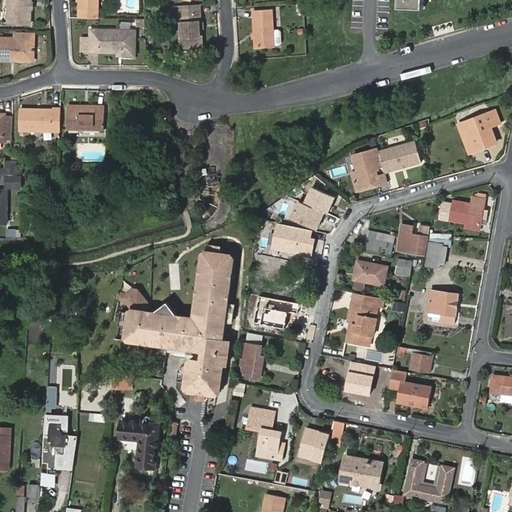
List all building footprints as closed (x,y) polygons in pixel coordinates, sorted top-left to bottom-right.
[(10,0),(10,22),(32,23),(32,0),(10,0)] [(80,0),(80,10),(80,18),(99,18),(99,0),(80,0)] [(397,0),(397,12),(422,13),(422,0),(397,0)] [(204,48),(201,4),(178,5),(179,13),(182,50),(204,48)] [(256,11),(259,48),(277,47),(275,10),(256,11)] [(281,26),(276,26),(277,45),(282,45),(284,43),(284,30),(281,28),(281,26)] [(123,53),(123,57),(137,57),(137,53),(137,31),(91,30),(91,40),(91,52),(118,52),(123,53)] [(36,34),(18,34),(17,38),(0,37),(0,56),(17,57),(17,60),(36,60),(36,34)] [(91,52),(91,40),(83,39),(83,52),(91,52)] [(191,64),(190,55),(181,55),(182,64),(191,64)] [(98,109),(69,108),(69,130),(106,130),(107,106),(98,106),(98,109)] [(22,132),(62,132),(62,110),(55,109),(55,111),(23,110),(22,132)] [(466,122),(476,149),(497,141),(491,126),(501,122),(496,110),(466,122)] [(13,133),(14,116),(8,116),(7,114),(0,113),(0,141),(6,142),(7,139),(7,132),(13,133)] [(469,152),(476,149),(466,122),(459,124),(469,152)] [(437,137),(440,145),(461,138),(458,130),(437,137)] [(416,140),(379,151),(383,165),(385,172),(422,161),(416,140)] [(383,165),(378,148),(354,155),(358,171),(353,172),(357,190),(380,183),(377,174),(376,170),(379,169),(378,167),(383,165)] [(345,165),(331,169),(333,176),(347,173),(345,165)] [(6,168),(0,167),(0,174),(12,175),(13,168),(6,168)] [(388,181),(385,172),(377,174),(380,183),(388,181)] [(337,196),(312,185),(305,202),(298,200),(291,218),(318,229),(325,211),(329,213),(337,196)] [(465,222),(481,225),(487,198),(486,198),(487,194),(479,192),(478,197),(473,196),(472,203),(454,200),(453,204),(450,219),(465,222)] [(453,204),(443,202),(440,218),(450,220),(450,219),(453,204)] [(313,230),(277,222),(271,250),(312,259),(317,239),(312,238),(313,230)] [(401,225),(397,249),(425,254),(428,237),(412,234),(414,227),(401,225)] [(21,236),(22,229),(9,227),(8,234),(21,236)] [(396,236),(369,230),(365,249),(392,254),(396,236)] [(443,238),(430,237),(430,240),(444,243),(443,246),(449,247),(451,247),(453,238),(443,238)] [(444,243),(430,240),(427,259),(426,265),(440,267),(440,263),(446,263),(449,247),(443,246),(444,243)] [(218,256),(216,256),(213,255),(214,251),(204,249),(200,252),(198,266),(201,270),(198,273),(196,288),(198,290),(199,291),(198,292),(195,294),(193,309),(196,313),(199,313),(200,313),(199,315),(198,318),(183,316),(179,319),(166,301),(149,315),(146,311),(131,309),(127,312),(126,323),(130,323),(129,327),(125,326),(124,338),(127,343),(165,348),(165,345),(178,347),(185,348),(188,350),(196,352),(201,353),(200,358),(195,357),(190,356),(188,359),(184,388),(186,392),(215,396),(220,392),(223,364),(224,356),(227,357),(229,340),(221,339),(224,321),(218,320),(219,317),(221,317),(225,314),(227,299),(224,295),(228,292),(229,278),(226,274),(230,272),(232,257),(229,253),(219,252),(218,256)] [(265,258),(266,254),(262,254),(258,273),(278,278),(282,262),(265,258)] [(410,276),(413,261),(399,258),(396,273),(410,276)] [(356,279),(366,281),(384,284),(388,266),(357,260),(354,279),(356,279)] [(364,290),(366,281),(356,279),(354,288),(364,290)] [(124,298),(131,309),(146,311),(147,302),(138,289),(133,288),(125,294),(124,298)] [(398,288),(396,296),(403,298),(405,290),(398,288)] [(431,290),(428,311),(442,313),(441,322),(455,324),(459,294),(431,290)] [(384,296),(354,291),(351,304),(348,321),(350,321),(353,322),(351,330),(348,330),(346,341),(371,346),(373,335),(375,336),(378,317),(377,317),(379,305),(382,306),(384,296)] [(299,303),(259,296),(255,323),(285,329),(288,312),(298,314),(299,303)] [(248,332),(247,339),(262,342),(263,335),(248,332)] [(258,365),(260,356),(262,345),(247,342),(244,359),(242,359),(242,364),(240,363),(239,366),(243,366),(242,373),(261,377),(263,366),(258,365)] [(412,348),(398,345),(394,366),(403,367),(406,352),(412,353),(412,348)] [(430,371),(434,353),(414,349),(411,367),(430,371)] [(319,372),(337,376),(341,360),(323,356),(319,372)] [(377,366),(351,362),(345,391),(372,396),(377,366)] [(408,371),(394,369),(390,387),(400,389),(398,402),(428,407),(433,386),(406,381),(408,371)] [(452,370),(450,378),(463,380),(465,373),(452,370)] [(511,376),(493,375),(491,393),(498,394),(498,400),(511,401),(511,376)] [(112,388),(125,388),(125,378),(112,378),(112,388)] [(250,407),(248,417),(273,422),(275,412),(250,407)] [(109,416),(92,414),(90,420),(108,423),(109,416)] [(69,417),(47,415),(45,436),(53,437),(54,434),(50,434),(51,423),(62,424),(68,424),(69,417)] [(273,422),(248,417),(247,425),(262,429),(257,455),(282,460),(284,450),(278,448),(280,442),(282,431),(271,429),(273,422)] [(142,466),(148,422),(123,419),(120,438),(140,441),(138,466),(142,466)] [(152,423),(148,422),(142,466),(146,467),(152,423)] [(45,436),(44,459),(49,459),(49,468),(57,468),(57,460),(57,459),(56,460),(55,459),(56,451),(59,451),(59,454),(66,454),(68,434),(64,434),(63,432),(61,430),(62,424),(51,423),(50,434),(54,434),(53,437),(45,436)] [(160,424),(152,423),(146,467),(156,468),(160,424)] [(330,435),(306,428),(299,455),(323,461),(328,441),(330,435)] [(343,433),(332,430),(330,435),(328,441),(341,445),(343,433)] [(76,458),(79,435),(68,434),(66,454),(66,457),(76,458)] [(0,467),(8,468),(9,468),(11,436),(7,436),(0,435),(0,467)] [(347,456),(342,480),(378,487),(383,463),(347,456)] [(419,484),(424,462),(413,459),(406,493),(447,502),(455,469),(443,466),(438,488),(419,484)] [(429,463),(424,462),(419,484),(438,488),(443,466),(438,465),(434,482),(425,481),(429,463)] [(277,470),(275,482),(286,483),(288,472),(277,470)] [(18,484),(18,495),(16,511),(25,511),(26,502),(26,496),(25,485),(18,484)] [(323,491),(319,508),(327,510),(328,510),(331,492),(323,491)] [(395,492),(392,505),(403,506),(405,495),(395,492)] [(282,511),(286,497),(267,493),(262,511),(282,511)]
